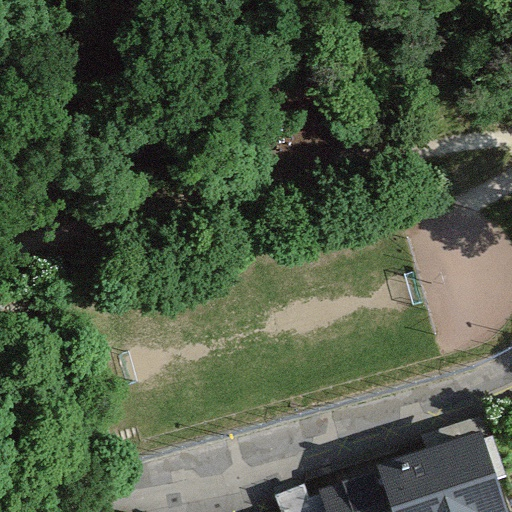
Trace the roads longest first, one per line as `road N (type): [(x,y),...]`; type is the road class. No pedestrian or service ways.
road 1 (track): [(511,132),(359,150),(0,253)]
road 2 (residential): [(93,511),(107,502),(240,475),(511,377)]
